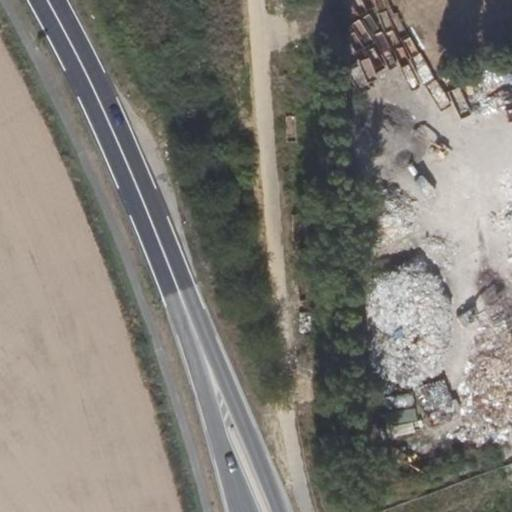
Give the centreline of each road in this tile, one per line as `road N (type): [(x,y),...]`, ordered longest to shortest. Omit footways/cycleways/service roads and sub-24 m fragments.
road 1 (secondary): [(204,362),(47,0)]
road 2 (secondary): [(282,511),(246,420),(204,362)]
road 3 (secondary): [(204,362),(215,430),(242,511)]
